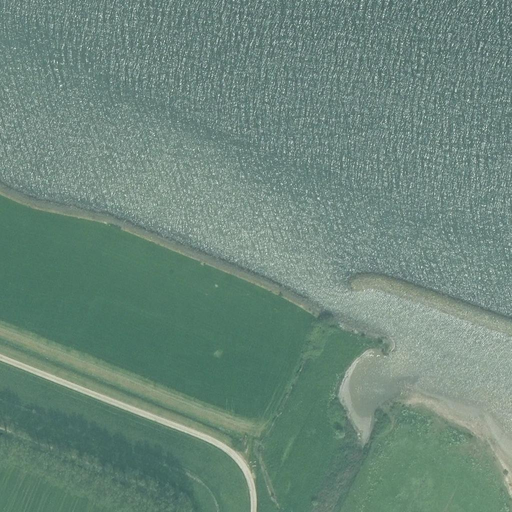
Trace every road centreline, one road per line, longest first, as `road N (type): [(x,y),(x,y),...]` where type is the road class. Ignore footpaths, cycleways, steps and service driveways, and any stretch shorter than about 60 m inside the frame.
road 1 (track): [(252,511),(250,481),(224,448),(0,358)]
road 2 (track): [(0,393),(201,475),(219,511)]
